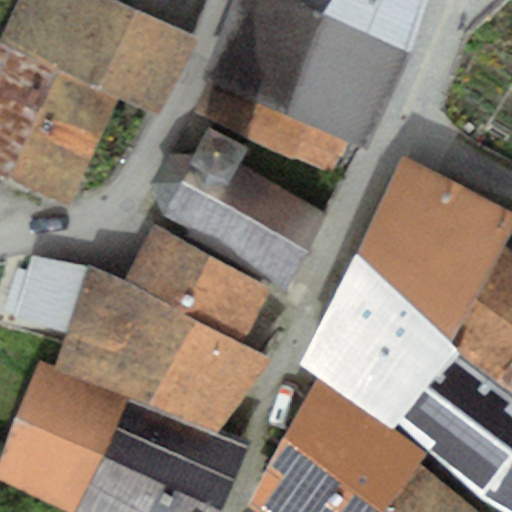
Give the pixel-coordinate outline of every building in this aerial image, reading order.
[(19,0),(0,41),(118,98),(158,117),(196,36),(116,0),(19,0)] [(367,151),(409,54),(323,17),(296,0),(232,0),(203,75),(241,93),(347,142),(367,151)] [(296,0),(323,17),(409,54),(426,0),(296,0)] [(0,41),(0,42),(0,177),(71,206),(118,98),(0,41)] [(347,142),(241,93),(227,126),(332,175),(347,142)] [(247,148),(208,128),(196,154),(165,153),(152,184),(163,218),(285,288),(328,215),(239,164),(247,148)] [(511,212),(400,155),(355,254),(452,343),(505,248),(511,234),(511,212)] [(270,289),(154,224),(124,281),(243,343),(270,289)] [(461,352),(511,391),(511,252),(505,248),(452,343),(461,352)] [(398,423),(461,352),(452,343),(355,254),(297,365),(391,431),(398,423)] [(89,265),(31,255),(14,325),(63,337),(89,265)] [(128,397),(221,429),(272,358),(243,343),(124,281),(89,265),(63,337),(53,366),(128,397)] [(511,511),(511,391),(461,352),(398,423),(476,494),(505,511),(511,511)] [(53,366),(39,360),(0,458),(0,480),(66,511),(74,511),(128,397),(53,366)] [(424,455),(316,384),(251,505),(261,511),(381,511),(418,463),(424,455)] [(220,511),(221,511),(252,440),(221,429),(128,397),(74,511),(220,511)] [(381,511),(477,511),(418,463),(381,511)]
